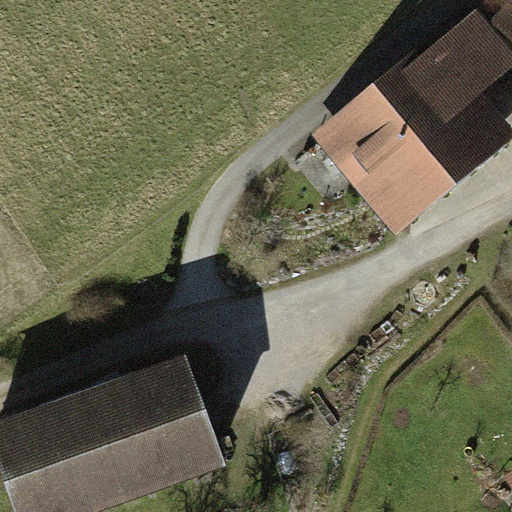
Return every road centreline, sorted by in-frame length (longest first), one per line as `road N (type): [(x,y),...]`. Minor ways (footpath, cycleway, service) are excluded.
road 1 (track): [(0,399),(511,216)]
road 2 (track): [(208,328),(198,264),(229,189),(441,0)]
